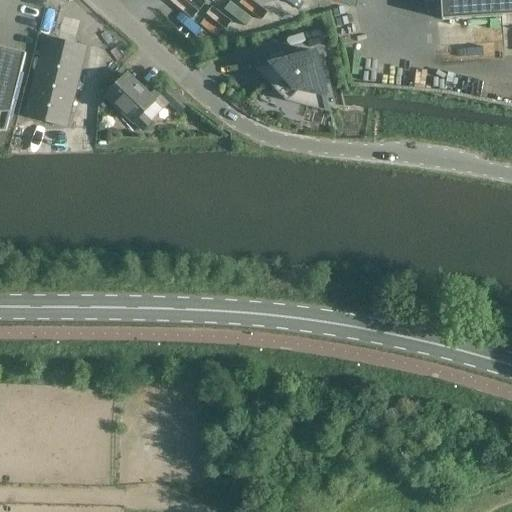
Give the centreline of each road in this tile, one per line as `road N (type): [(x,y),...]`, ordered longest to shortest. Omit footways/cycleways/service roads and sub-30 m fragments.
road 1 (tertiary): [(511,365),(284,317),(0,306)]
road 2 (unclassified): [(511,175),(269,139),(229,118),(100,0)]
road 3 (track): [(190,511),(137,500),(0,495)]
